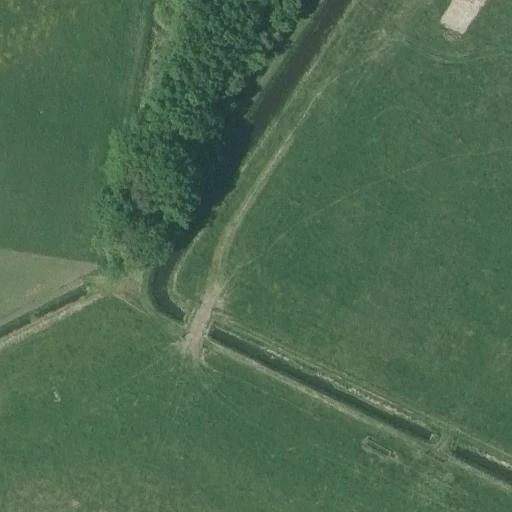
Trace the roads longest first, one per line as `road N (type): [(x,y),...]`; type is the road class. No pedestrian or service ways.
road 1 (track): [(191,346),(226,228),(404,0)]
road 2 (track): [(311,0),(146,255),(141,287),(91,278)]
road 3 (track): [(191,346),(511,496)]
